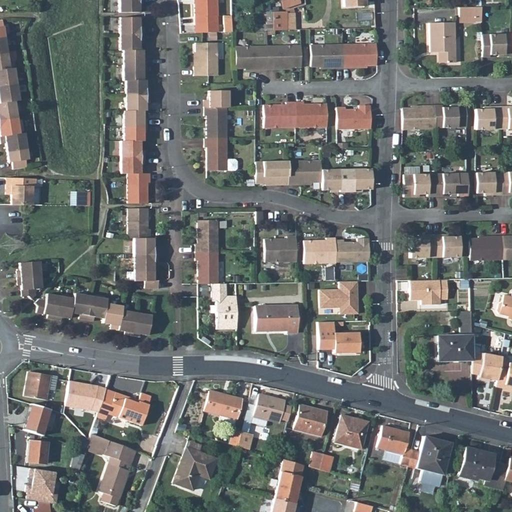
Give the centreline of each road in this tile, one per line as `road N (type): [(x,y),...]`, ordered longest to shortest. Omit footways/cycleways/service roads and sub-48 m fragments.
road 1 (residential): [(170,0),(174,147),(196,186)]
road 2 (tertiary): [(380,400),(243,367),(193,366)]
road 3 (residential): [(196,186),(382,218)]
road 4 (tertiary): [(193,366),(9,346)]
road 5 (residential): [(380,400),(382,218)]
road 6 (residential): [(193,366),(138,511)]
road 7 (tertiary): [(511,435),(380,400)]
road 8 (residential): [(254,90),(388,85)]
road 9 (residential): [(382,218),(388,85)]
road 10 (residential): [(382,218),(511,214)]
road 11 (residential): [(388,85),(511,84)]
